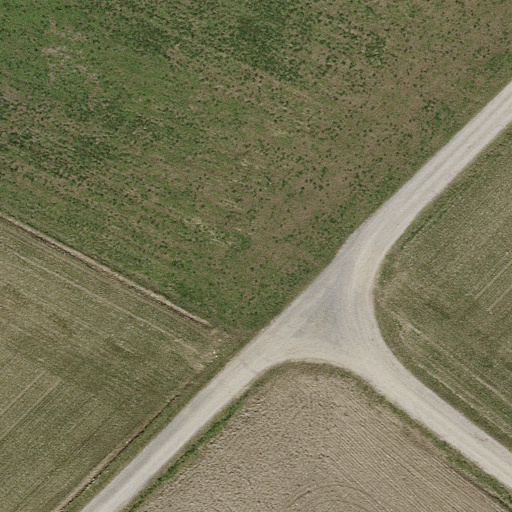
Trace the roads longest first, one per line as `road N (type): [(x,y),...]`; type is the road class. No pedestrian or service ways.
road 1 (track): [(96,511),(511,108)]
road 2 (track): [(511,468),(306,315)]
